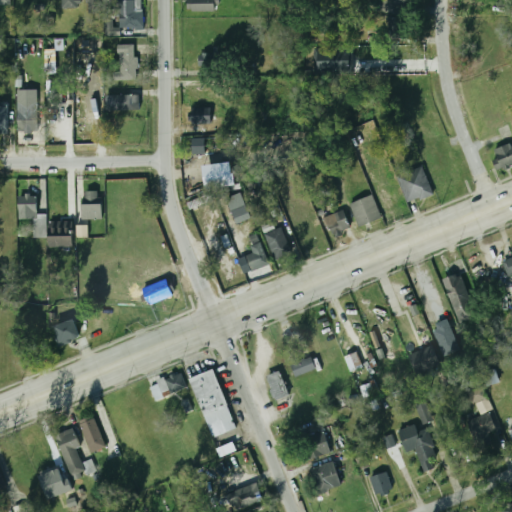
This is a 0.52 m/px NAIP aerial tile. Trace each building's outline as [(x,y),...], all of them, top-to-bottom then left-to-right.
[(80,9),(80,0),(62,0),(62,9),(80,9)] [(86,0),(86,15),(99,15),(99,0),(86,0)] [(120,28),(143,27),(142,0),(116,0),(117,20),(104,20),(104,36),(120,35),(120,28)] [(188,0),(188,12),(219,12),(219,0),(188,0)] [(410,18),(388,18),(388,38),(410,38),(410,18)] [(113,80),(136,80),(136,46),(119,46),(119,72),(113,72),(113,80)] [(314,74),(350,75),(351,49),(315,48),(314,74)] [(46,59),(56,58),(55,49),(45,50),(46,59)] [(213,87),(190,87),(190,102),(213,102),(213,87)] [(105,110),(138,110),(138,95),(105,95),(105,110)] [(9,103),(0,103),(0,132),(8,132),(9,103)] [(211,123),(211,107),(188,107),(188,123),(211,123)] [(38,130),(38,119),(17,119),(17,130),(38,130)] [(192,138),(193,154),(206,154),(205,138),(192,138)] [(511,143),(492,150),(499,170),(511,164),(511,143)] [(238,189),(233,161),(203,166),(207,189),(217,188),(218,192),(238,189)] [(408,204),(433,194),(423,167),(398,177),(408,204)] [(83,219),(102,219),(101,191),(83,191),(83,219)] [(227,199),(237,222),(250,217),(240,193),(227,199)] [(45,214),(36,214),(36,195),(19,195),(18,219),(33,219),(32,238),(45,238),(45,214)] [(349,204),(358,227),(381,218),(371,195),(349,204)] [(350,231),(346,211),(320,217),(325,237),(350,231)] [(275,259),(291,252),(280,226),(264,233),(275,259)] [(74,236),(51,233),(49,246),(72,248),(74,236)] [(253,252),(238,259),(245,275),(270,263),(259,240),(249,244),(253,252)] [(511,255),(501,260),(508,277),(511,275),(511,255)] [(458,274),(442,280),(459,323),(476,316),(458,274)] [(176,293),(170,278),(145,287),(151,303),(176,293)] [(376,324),(389,318),(379,297),(366,303),(376,324)] [(53,326),(59,345),(81,338),(75,319),(53,326)] [(445,358),(461,352),(449,319),(433,324),(445,358)] [(416,374),(441,367),(435,346),(410,354),(416,374)] [(364,367),(358,352),(345,357),(352,372),(364,367)] [(291,366),(297,378),(316,368),(309,356),(291,366)] [(240,441),(214,369),(190,378),(216,450),(240,441)] [(484,373),(487,386),(500,383),(497,370),(484,373)] [(277,401),(290,395),(279,371),(265,377),(277,401)] [(150,383),(155,399),(186,390),(181,373),(150,383)] [(364,397),(374,395),(371,383),(361,386),(364,397)] [(473,404),(485,398),(480,387),(468,393),(473,404)] [(424,424),(434,420),(427,402),(417,406),(424,424)] [(495,431),(489,412),(466,421),(478,450),(492,445),(488,434),(495,431)] [(80,423),(91,453),(106,447),(95,418),(80,423)] [(416,449),(424,472),(439,467),(426,429),(418,432),(415,425),(399,431),(406,453),(416,449)] [(55,435),(73,480),(85,475),(83,471),(92,467),(89,461),(84,463),(71,429),(55,435)] [(305,461),(331,451),(324,431),(298,442),(305,461)] [(397,446),(393,434),(383,438),(387,450),(397,446)] [(342,487),(334,462),(310,469),(319,495),(342,487)] [(0,490),(8,487),(0,466),(0,490)] [(71,491),(61,467),(39,477),(49,500),(71,491)] [(393,491),(387,472),(370,478),(376,496),(393,491)] [(265,500),(260,487),(234,495),(239,509),(265,500)] [(511,511),(511,502),(503,503),(502,511),(511,511)]
